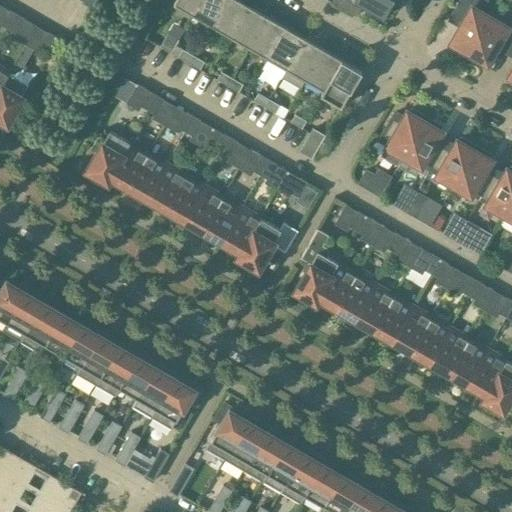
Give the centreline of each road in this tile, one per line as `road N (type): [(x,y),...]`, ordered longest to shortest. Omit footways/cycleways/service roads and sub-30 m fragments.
road 1 (residential): [(337,180),(128,64)]
road 2 (residential): [(511,282),(337,180)]
road 3 (residential): [(138,491),(0,407)]
road 4 (residential): [(337,180),(402,54)]
road 5 (residential): [(511,117),(402,54)]
